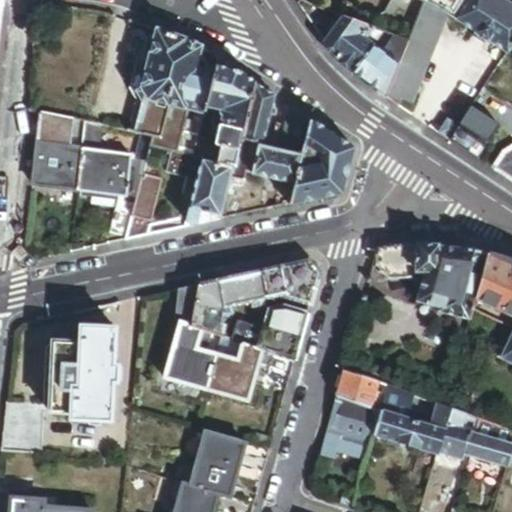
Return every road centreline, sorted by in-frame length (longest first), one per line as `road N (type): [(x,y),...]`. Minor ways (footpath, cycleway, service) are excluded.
road 1 (residential): [(357,222),(0,300)]
road 2 (residential): [(281,505),(357,222)]
road 3 (residential): [(0,188),(19,0)]
road 4 (secondary): [(280,34),(329,93),(412,152)]
road 5 (residential): [(280,34),(235,30),(148,0)]
